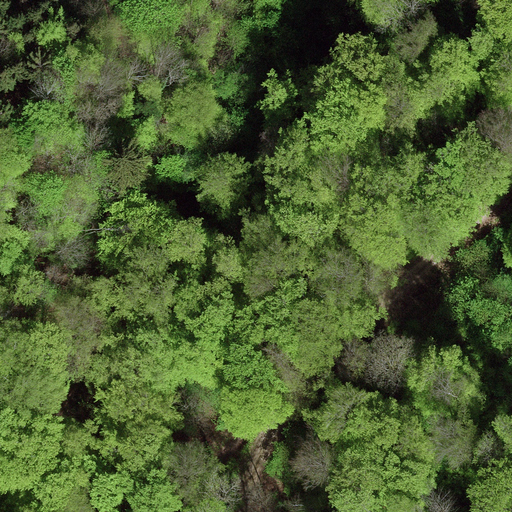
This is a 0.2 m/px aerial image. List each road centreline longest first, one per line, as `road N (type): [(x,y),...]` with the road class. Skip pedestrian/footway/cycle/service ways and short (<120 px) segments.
road 1 (track): [(269,404),(326,364),(511,182)]
road 2 (track): [(0,233),(136,96),(104,0)]
road 3 (track): [(269,404),(205,477),(192,511)]
